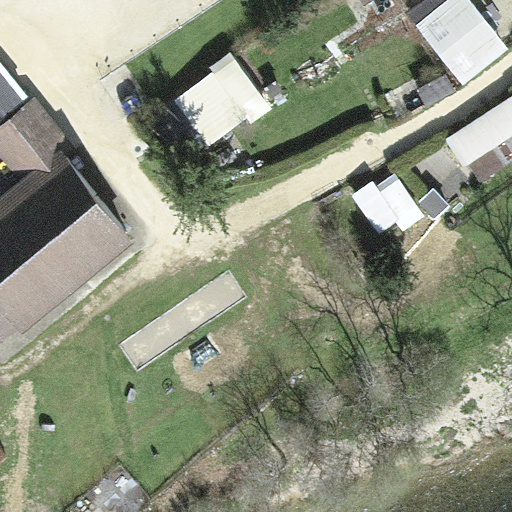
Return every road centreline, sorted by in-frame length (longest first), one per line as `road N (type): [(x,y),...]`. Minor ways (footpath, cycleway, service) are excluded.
road 1 (track): [(511,61),(386,133),(228,206),(196,213),(154,201)]
road 2 (track): [(31,41),(154,201)]
